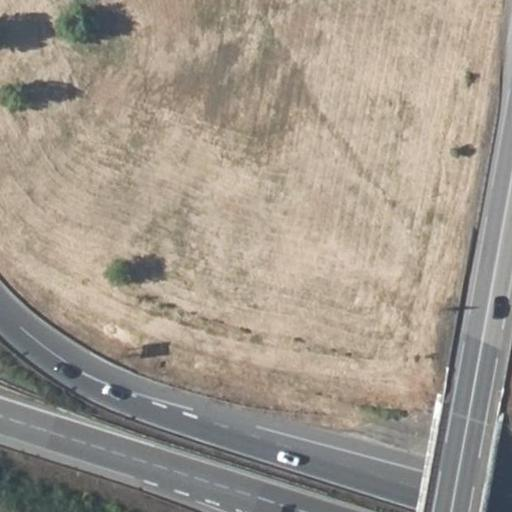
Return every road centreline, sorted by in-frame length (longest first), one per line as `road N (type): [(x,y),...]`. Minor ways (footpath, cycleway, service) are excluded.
road 1 (trunk): [(406,492),(115,396),(50,360),(0,319)]
road 2 (secondary): [(450,511),(511,176)]
road 3 (trunk): [(0,415),(302,511)]
